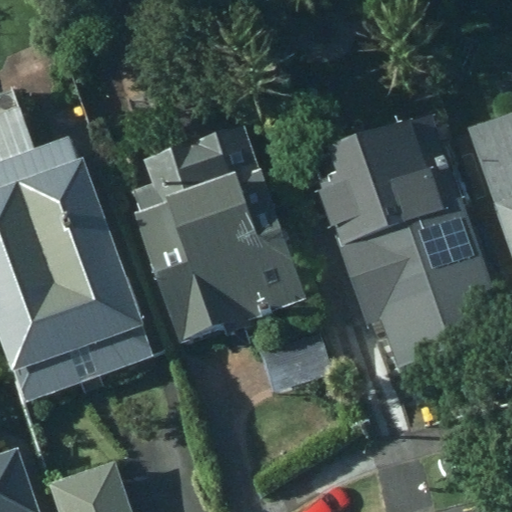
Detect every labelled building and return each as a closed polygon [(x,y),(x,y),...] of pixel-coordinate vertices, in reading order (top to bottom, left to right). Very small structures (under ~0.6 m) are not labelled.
[(148,364),(74,165),(69,168),(63,146),(31,156),(18,115),(0,120),(0,369),(5,382),(8,380),(21,411),(148,364)] [(511,120),(465,137),(511,273),(511,120)] [(376,326),(393,374),(502,336),(456,207),(426,122),(322,157),(331,183),(312,191),(315,198),(310,201),(323,237),(327,235),(333,250),(329,252),(358,333),(376,326)] [(153,211),(128,220),(173,348),(228,328),(231,337),(266,326),(265,320),(301,307),(241,130),(137,165),(153,211)] [(305,145),(272,156),(286,195),(318,184),(305,145)] [(315,342),(258,360),(268,397),(327,379),(315,342)] [(0,511),(31,511),(11,457),(0,460),(0,511)] [(126,511),(111,468),(44,490),(52,511),(126,511)]
